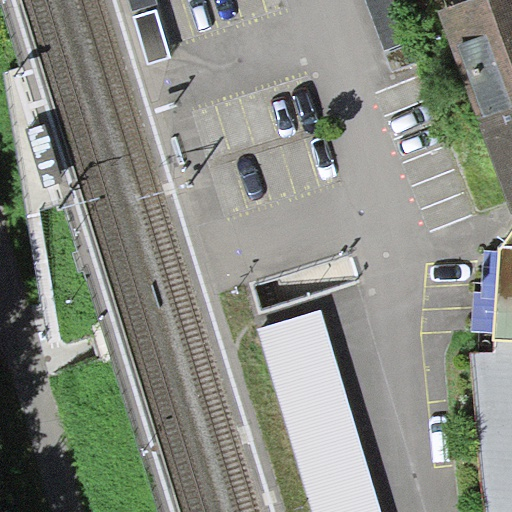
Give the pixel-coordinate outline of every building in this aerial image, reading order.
[(153,0),(130,0),(134,12),(155,6),(153,0)] [(511,0),(470,0),(440,12),(511,202),(511,0)] [(168,60),(155,15),(137,20),(150,65),(168,60)] [(49,126),(27,133),(44,192),(66,186),(49,126)] [(511,232),(500,248),(495,340),(511,340),(511,232)] [(380,511),(320,313),(262,330),(317,511),(380,511)]
